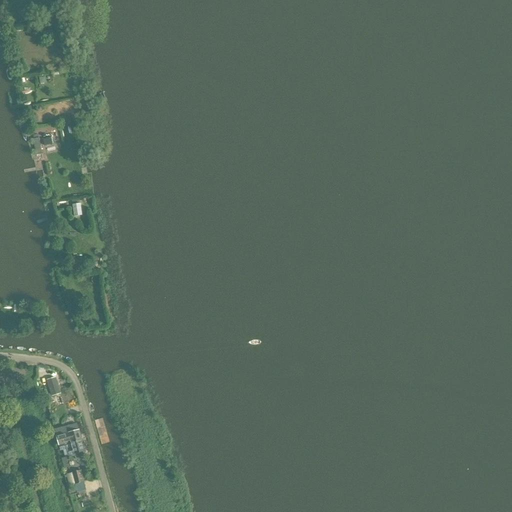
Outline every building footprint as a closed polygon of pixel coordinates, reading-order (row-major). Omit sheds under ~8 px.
[(68,35),(61,37),(63,44),(70,43),(68,35)] [(36,155),(42,154),(39,138),(33,139),(36,155)] [(51,138),(43,140),(45,146),(53,144),(51,138)] [(80,203),(72,204),(74,217),(82,216),(80,203)] [(51,396),(60,394),(58,388),(55,378),(46,380),(51,396)] [(67,426),(55,429),(57,436),(59,445),(65,444),(65,445),(66,446),(82,441),(77,423),(67,426)] [(65,445),(59,446),(61,451),(63,450),(65,456),(68,455),(68,456),(74,454),(76,460),(86,458),(82,441),(66,446),(65,445)] [(82,470),(72,472),(72,473),(75,484),(77,493),(87,491),(84,482),(85,482),(82,470)]
